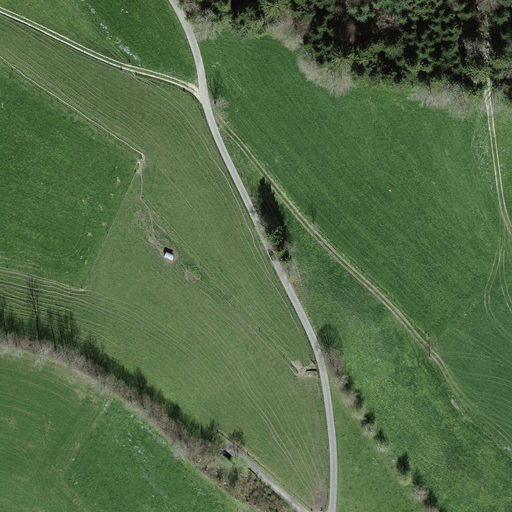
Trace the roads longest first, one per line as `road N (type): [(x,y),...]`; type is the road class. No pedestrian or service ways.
road 1 (unclassified): [(171,0),(196,55),(218,142),(320,361),(331,511)]
road 2 (track): [(0,8),(204,98)]
